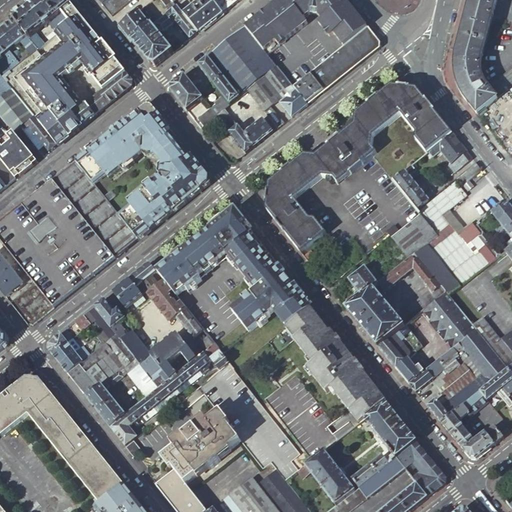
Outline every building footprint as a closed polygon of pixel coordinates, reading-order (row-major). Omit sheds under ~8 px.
[(61,13),(71,6),(65,0),(39,0),(36,2),(29,9),(24,12),(14,21),(27,37),(37,50),(38,51),(44,45),(35,34),(39,31),(44,27),(44,28),(48,24),(57,35),(70,25),(61,13)] [(100,0),(113,16),(133,0),(100,0)] [(174,3),(171,0),(160,0),(170,13),(177,7),(174,3)] [(183,14),(199,34),(223,14),(211,0),(200,0),(197,3),(183,14)] [(211,0),(223,14),(234,6),(229,0),(211,0)] [(344,47),(368,29),(345,0),(279,0),(273,5),(257,18),(245,28),(267,56),(280,46),(295,33),(307,23),(303,19),(309,14),(318,15),(322,20),(320,22),(332,36),(334,34),(344,47)] [(470,0),(470,3),(494,9),(496,0),(470,0)] [(493,15),(494,9),(470,3),(469,6),(468,9),(493,15)] [(35,118),(58,146),(70,137),(74,133),(96,116),(88,105),(85,107),(63,79),(63,75),(68,75),(82,64),(104,91),(113,85),(126,74),(81,19),(77,13),(71,6),(61,13),(70,25),(57,35),(44,45),(38,51),(37,50),(24,61),(14,69),(13,70),(3,78),(35,118)] [(191,41),(199,34),(183,14),(177,7),(170,13),(151,28),(132,43),(151,67),(156,68),(175,53),(159,34),(160,32),(161,33),(164,34),(177,24),(191,41)] [(470,105),(477,115),(497,99),(488,88),(487,86),(485,83),(484,81),(483,79),(482,77),(481,74),(481,72),(481,70),(480,68),(480,67),(480,65),(481,63),(481,60),(482,58),(487,39),(493,15),(468,9),(466,16),(463,29),(461,37),(457,49),(456,55),(456,57),(455,61),(455,65),(455,68),(455,71),(456,75),(456,79),(457,82),(458,85),(459,88),(461,92),(463,96),(466,101),(467,103),(470,105)] [(138,12),(120,27),(132,43),(151,28),(138,12)] [(21,42),(27,37),(14,21),(2,30),(16,46),(18,44),(19,46),(23,44),(21,42)] [(247,91),(276,68),(244,29),(208,58),(224,78),(240,98),(247,91)] [(355,53),(375,37),(368,29),(344,47),(306,78),(308,81),(305,83),(307,86),(311,83),(310,99),(306,103),(308,105),(362,63),(355,53)] [(2,30),(0,31),(0,53),(2,57),(16,46),(2,30)] [(380,44),(375,37),(355,53),(362,63),(379,49),(380,44)] [(0,53),(0,74),(3,78),(13,70),(4,59),(2,57),(0,53)] [(4,59),(13,70),(14,69),(11,65),(10,63),(13,61),(14,62),(18,59),(16,56),(12,59),(10,55),(4,59)] [(14,69),(24,61),(21,57),(18,59),(14,62),(11,65),(14,69)] [(224,78),(208,58),(199,66),(212,82),(210,85),(208,83),(205,86),(208,90),(224,78)] [(88,105),(100,95),(104,91),(82,64),(68,75),(63,75),(63,79),(85,107),(88,105)] [(292,118),(308,105),(306,103),(294,88),(277,68),(276,68),(247,91),(248,93),(265,113),(271,108),(279,102),(292,118)] [(188,113),(197,106),(204,100),(200,96),(207,90),(207,91),(208,90),(205,86),(197,92),(196,91),(203,85),(192,71),(173,86),(172,92),(188,113)] [(0,74),(0,116),(14,134),(21,128),(35,118),(3,78),(0,74)] [(132,82),(126,74),(113,85),(121,96),(132,87),(132,82)] [(511,83),(505,75),(498,80),(507,91),(511,87),(511,83)] [(225,111),(241,99),(240,98),(224,78),(208,90),(207,91),(207,90),(200,96),(204,100),(217,90),(224,98),(217,103),(218,105),(199,120),(204,127),(218,117),(221,114),(225,111)] [(308,81),(306,78),(294,88),(306,103),(310,99),(311,83),(307,86),(305,83),(308,81)] [(488,88),(497,99),(507,91),(498,80),(488,88)] [(109,106),(121,96),(113,85),(104,91),(100,95),(109,106)] [(427,102),(417,89),(392,86),(356,115),(354,126),(337,139),(329,146),(323,151),(316,156),(305,156),(269,184),(266,210),(277,223),(283,231),(302,255),(327,235),(315,220),(310,219),(294,200),(323,177),(333,178),(338,183),(344,178),(351,173),(373,155),(376,152),(372,147),(373,137),(401,115),(416,133),(415,139),(427,154),(428,152),(452,133),(433,110),(427,102)] [(96,116),(109,106),(100,95),(88,105),(96,116)] [(244,96),(241,99),(225,111),(233,120),(251,105),(244,96)] [(188,113),(192,118),(200,111),(197,106),(188,113)] [(148,107),(76,163),(138,241),(165,220),(171,215),(209,184),(210,179),(191,156),(187,160),(177,147),(167,134),(171,130),(152,108),(148,107)] [(265,113),(278,129),(285,124),(271,108),(265,113)] [(233,120),(225,111),(221,114),(234,130),(231,133),(230,134),(247,154),(255,148),(245,134),(233,120)] [(221,121),(231,133),(234,130),(221,114),(218,117),(221,121)] [(373,155),(393,181),(405,171),(414,164),(427,154),(415,139),(416,133),(401,115),(373,137),(372,147),(376,152),(373,155)] [(204,127),(202,129),(208,137),(220,127),(217,124),(221,121),(218,117),(204,127)] [(49,153),(58,146),(35,118),(21,128),(33,144),(39,140),(49,152),(49,153)] [(245,134),(255,148),(264,140),(273,133),(263,120),(245,134)] [(467,152),(452,133),(428,152),(433,158),(440,152),(451,165),(466,152),(467,152)] [(39,140),(33,144),(43,157),(49,152),(39,140)] [(472,160),(466,152),(451,165),(449,166),(455,174),(472,160)] [(393,181),(373,155),(351,173),(344,178),(338,183),(333,178),(323,177),(294,200),(310,219),(315,220),(327,235),(340,251),(344,248),(353,241),(360,250),(367,258),(392,238),(387,232),(395,226),(400,232),(421,215),(418,211),(411,203),(405,196),(400,189),(393,181)] [(0,179),(7,187),(16,180),(0,160),(0,179)] [(116,259),(138,241),(76,163),(54,182),(116,259)] [(405,171),(410,177),(419,170),(414,164),(405,171)] [(430,202),(418,211),(421,215),(438,237),(416,255),(447,294),(449,297),(497,260),(488,249),(483,242),(478,237),(475,240),(468,232),(466,233),(453,226),(437,207),(482,171),(476,164),(436,196),(430,202)] [(400,189),(411,179),(410,177),(405,171),(393,181),(400,189)] [(417,186),(411,179),(400,189),(405,196),(417,186)] [(116,259),(54,182),(0,224),(0,240),(6,248),(29,278),(54,309),(116,259)] [(411,203),(423,193),(417,186),(405,196),(411,203)] [(411,203),(418,211),(430,202),(423,193),(411,203)] [(511,208),(510,206),(507,202),(492,215),(497,222),(500,224),(511,214),(511,208)] [(164,269),(158,274),(161,278),(165,283),(177,298),(184,292),(186,290),(188,293),(194,288),(202,282),(201,280),(229,258),(257,293),(236,310),(237,311),(233,314),(249,334),(270,317),(269,316),(273,312),(274,313),(287,328),(289,326),(304,314),(312,308),(306,300),(299,291),(239,217),(235,212),(230,216),(164,269)] [(507,234),(511,230),(511,214),(500,224),(503,229),(499,232),(503,238),(507,234)] [(392,238),(409,260),(416,255),(438,237),(421,215),(400,232),(392,238)] [(392,238),(400,232),(395,226),(387,232),(392,238)] [(483,233),(478,237),(483,242),(488,238),(485,236),(483,233)] [(488,238),(483,242),(488,249),(493,245),(488,238)] [(488,249),(497,260),(502,256),(493,246),(493,245),(488,249)] [(0,254),(23,283),(29,278),(6,248),(0,253),(0,254)] [(379,284),(408,261),(400,252),(391,259),(393,262),(380,274),(379,278),(374,272),(370,275),(365,268),(348,280),(362,298),(373,289),(379,284)] [(0,290),(6,298),(23,284),(23,283),(0,254),(0,290)] [(362,298),(346,310),(359,325),(366,333),(378,348),(405,327),(422,313),(447,294),(416,255),(409,260),(408,261),(379,284),(386,293),(414,270),(430,290),(397,317),(392,311),(385,304),(373,289),(362,298)] [(150,264),(113,293),(127,310),(134,305),(144,297),(143,295),(138,289),(158,274),(150,264)] [(161,278),(158,274),(138,289),(143,295),(147,292),(150,295),(160,286),(156,282),(161,278)] [(205,353),(215,345),(177,298),(165,283),(160,286),(150,295),(149,296),(171,323),(177,319),(205,353)] [(430,322),(454,303),(449,297),(447,294),(422,313),(430,322)] [(146,300),(144,297),(134,305),(136,308),(146,300)] [(109,325),(117,335),(122,341),(132,333),(128,328),(125,331),(119,324),(123,321),(125,319),(118,310),(114,313),(105,300),(95,308),(109,325)] [(454,303),(430,322),(438,331),(462,312),(455,304),(454,303)] [(95,308),(88,313),(102,330),(109,325),(95,308)] [(365,420),(387,403),(386,402),(377,391),(312,308),(304,314),(289,326),(298,338),(295,340),(313,364),(308,369),(327,393),(332,388),(351,412),(359,423),(360,424),(365,420)] [(462,312),(438,331),(446,341),(469,322),(462,312)] [(76,323),(83,332),(92,325),(85,316),(76,323)] [(483,318),(473,326),(477,331),(459,345),(454,350),(436,363),(426,371),(425,373),(409,385),(416,393),(433,380),(445,371),(447,373),(433,383),(449,405),(443,410),(436,401),(428,408),(441,424),(480,393),(494,381),(509,370),(511,366),(511,354),(502,341),(483,318)] [(125,331),(128,328),(123,321),(119,324),(125,331)] [(469,322),(446,341),(454,350),(459,345),(477,331),(473,326),(469,322)] [(110,341),(117,335),(109,325),(102,330),(110,341)] [(287,328),(286,328),(286,329),(295,340),(298,338),(289,326),(287,328)] [(414,337),(405,327),(378,348),(397,370),(409,360),(410,359),(410,354),(405,348),(409,345),(407,343),(414,337)] [(52,356),(74,339),(67,330),(48,345),(48,350),(52,356)] [(150,356),(132,333),(122,341),(136,359),(159,389),(170,381),(181,372),(192,363),(197,359),(177,334),(150,356)] [(511,333),(502,341),(511,354),(511,333)] [(109,380),(136,359),(122,341),(117,335),(110,341),(106,344),(99,350),(88,358),(79,365),(98,388),(102,385),(109,380)] [(99,350),(106,344),(104,342),(102,343),(96,337),(91,341),(99,350)] [(52,356),(60,365),(81,349),(74,339),(52,356)] [(204,354),(210,361),(212,360),(221,353),(215,345),(205,353),(204,354)] [(60,365),(67,374),(79,365),(88,358),(81,349),(60,365)] [(215,364),(224,357),(222,353),(221,353),(212,360),(215,364)] [(202,375),(203,376),(210,370),(207,366),(211,363),(210,361),(204,354),(197,359),(192,363),(202,375)] [(221,371),(230,364),(224,357),(215,364),(221,371)] [(158,390),(159,389),(136,359),(109,380),(113,386),(124,378),(123,377),(128,374),(147,399),(158,390)] [(409,360),(397,370),(404,379),(416,369),(409,360)] [(191,385),(202,375),(192,363),(181,372),(189,381),(191,385)] [(67,374),(86,397),(98,388),(79,365),(67,374)] [(416,369),(404,379),(409,385),(425,373),(420,367),(416,369)] [(494,381),(508,398),(510,396),(504,388),(511,380),(511,373),(509,370),(494,381)] [(189,381),(181,372),(170,381),(180,394),(191,385),(189,381)] [(102,505),(126,485),(80,431),(41,379),(28,377),(0,400),(0,511),(7,511),(0,503),(0,438),(27,416),(102,505)] [(170,381),(159,389),(158,390),(166,400),(168,403),(175,398),(180,394),(170,381)] [(510,408),(511,406),(511,403),(508,398),(494,381),(480,393),(487,402),(497,393),(510,408)] [(86,397),(111,429),(126,417),(127,416),(126,415),(102,385),(98,388),(86,397)] [(166,400),(158,390),(147,399),(157,412),(169,403),(168,403),(166,400)] [(487,402),(480,393),(441,424),(471,460),(477,461),(504,439),(495,427),(477,441),(463,424),(461,425),(460,424),(462,423),(460,421),(468,414),(469,416),(468,418),(466,420),(472,427),(493,409),(487,402)] [(147,399),(135,408),(143,418),(152,411),(154,414),(157,412),(147,399)] [(418,443),(387,403),(365,420),(395,457),(388,463),(383,456),(352,480),(359,489),(360,490),(397,460),(417,444),(418,443)] [(135,408),(126,415),(127,416),(126,417),(132,426),(135,430),(138,428),(135,424),(141,419),(144,423),(146,422),(143,418),(135,408)] [(219,414),(228,426),(230,424),(221,413),(219,414)] [(176,472),(157,487),(176,511),(207,511),(201,504),(186,485),(197,477),(208,468),(210,470),(221,461),(219,459),(230,451),(241,442),(228,426),(219,414),(208,423),(206,420),(195,429),(184,438),(173,446),(175,449),(164,458),(173,469),(176,472)] [(111,429),(126,448),(133,441),(138,438),(130,428),(132,426),(126,417),(111,429)] [(195,429),(206,420),(204,418),(193,427),(195,429)] [(352,430),(312,461),(305,466),(311,474),(337,507),(356,492),(330,458),(357,437),(352,430)] [(173,446),(184,438),(182,435),(171,444),(173,446)] [(133,441),(126,448),(134,458),(142,452),(133,441)] [(447,480),(417,444),(397,460),(403,467),(411,461),(412,463),(404,469),(405,470),(415,482),(417,484),(429,499),(446,485),(447,480)] [(219,459),(221,461),(232,453),(230,451),(219,459)] [(173,469),(164,458),(162,459),(171,471),(173,469)] [(330,511),(351,511),(388,484),(405,470),(404,469),(403,467),(397,460),(360,490),(359,489),(356,492),(337,507),(330,511)] [(305,466),(298,471),(304,479),(311,474),(305,466)] [(208,468),(197,477),(198,479),(210,470),(208,468)] [(405,470),(388,484),(394,492),(402,486),(405,489),(415,482),(405,470)] [(309,511),(276,471),(258,485),(279,511),(309,511)] [(279,511),(258,485),(256,482),(253,478),(228,497),(233,502),(240,511),(279,511)] [(412,511),(429,499),(417,484),(398,499),(396,497),(392,500),(394,502),(382,511),(412,511)] [(93,511),(145,511),(126,485),(102,505),(93,511)] [(232,511),(240,511),(233,502),(228,506),(232,511)]
